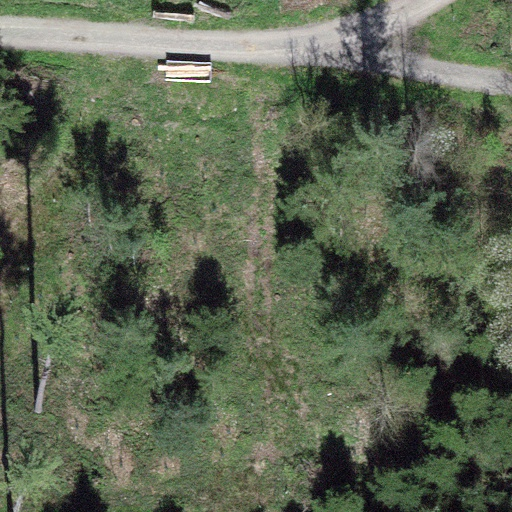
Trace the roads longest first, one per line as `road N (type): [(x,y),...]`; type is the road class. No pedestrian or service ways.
road 1 (track): [(0,34),(328,46)]
road 2 (track): [(328,46),(511,80)]
